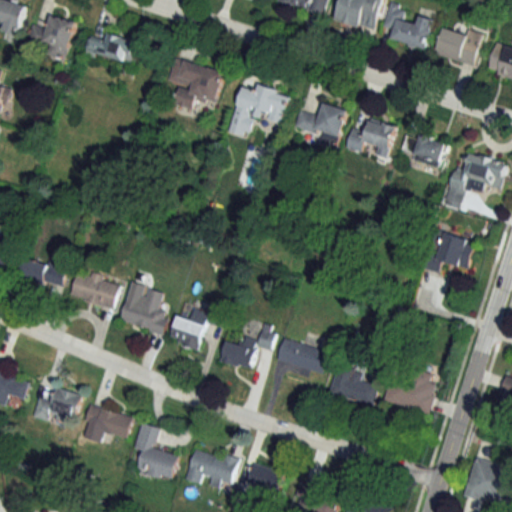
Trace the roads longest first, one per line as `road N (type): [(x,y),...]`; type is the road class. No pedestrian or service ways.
road 1 (residential): [(437,481),(198,401),(0,313)]
road 2 (residential): [(511,121),(135,0)]
road 3 (residential): [(427,511),(511,247)]
